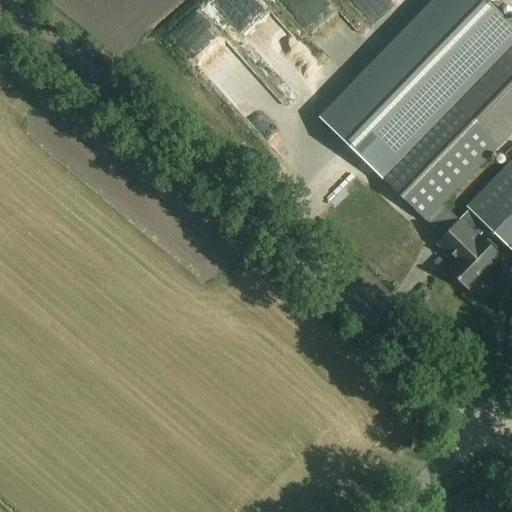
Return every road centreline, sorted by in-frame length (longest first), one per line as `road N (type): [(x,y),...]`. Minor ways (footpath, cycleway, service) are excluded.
road 1 (tertiary): [(487,418),(317,267),(0,15)]
road 2 (unclassified): [(394,511),(487,418)]
